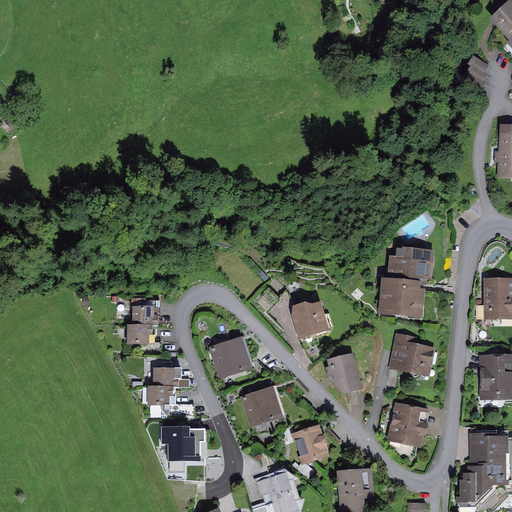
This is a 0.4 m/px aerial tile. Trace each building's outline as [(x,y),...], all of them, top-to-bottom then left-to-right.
[(511,0),(499,0),(487,10),(511,38),(511,0)] [(480,91),(491,68),(475,61),(465,84),(480,91)] [(511,118),(501,118),(499,167),(511,167),(511,118)] [(424,220),(404,229),(408,237),(428,228),(424,220)] [(432,243),(399,241),(398,266),(430,268),(432,243)] [(511,270),(485,271),(486,309),(511,308),(511,270)] [(419,274),(382,271),(379,304),(416,308),(419,274)] [(318,296),(292,304),(299,329),(326,321),(318,296)] [(133,325),(151,325),(155,325),(155,308),(134,308),(133,325)] [(151,325),(133,325),(129,325),(129,342),(150,342),(151,325)] [(407,328),(399,326),(392,358),(427,365),(432,340),(406,334),(407,328)] [(241,339),(212,349),(221,377),(250,367),(241,339)] [(358,380),(350,346),(329,351),(337,385),(358,380)] [(511,347),(482,347),(482,389),(511,389),(511,347)] [(155,386),(170,386),(176,386),(176,368),(156,368),(155,386)] [(170,386),(155,386),(150,386),(150,404),(170,404),(170,386)] [(272,389),(244,398),(252,425),(281,416),(272,389)] [(428,401),(397,395),(390,431),(420,437),(428,401)] [(195,427),(168,427),(169,455),(195,454),(195,427)] [(318,427),(295,435),(303,462),(327,455),(318,427)] [(487,433),(488,486),(493,482),(508,482),(507,432),(487,433)] [(488,486),(487,433),(471,433),(471,463),(471,474),(464,474),(464,479),(460,479),(460,507),(468,506),(488,486)] [(370,460),(339,463),(343,502),(363,501),(362,489),(372,488),(370,460)] [(258,482),(265,503),(292,494),(285,473),(258,482)] [(297,511),(292,494),(265,503),(257,505),(258,511),(297,511)] [(427,496),(410,496),(410,506),(427,507),(427,496)] [(222,511),(218,501),(195,510),(195,511),(222,511)]
